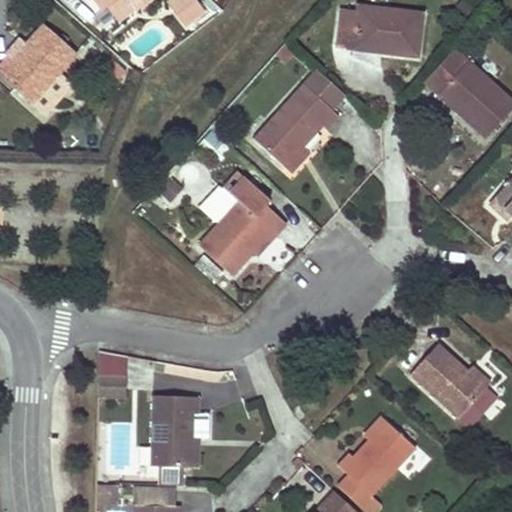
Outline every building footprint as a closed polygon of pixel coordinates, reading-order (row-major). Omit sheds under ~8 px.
[(116,5),(111,0),(103,0),(111,10),(116,5)] [(211,15),(197,0),(187,0),(177,9),(194,29),(211,15)] [(425,59),(428,15),(361,10),(361,16),(344,15),(342,55),(358,56),(358,48),(387,50),(386,57),(425,59)] [(15,66),(3,79),(39,112),(84,62),(51,32),(18,69),(15,66)] [(358,48),(358,56),(386,57),(387,50),(358,48)] [(511,98),(458,51),(425,89),(439,101),(445,94),(467,114),(461,121),(487,144),(511,115),(511,98)] [(319,77),(254,147),(287,177),(306,157),(325,136),(328,138),(340,124),(335,120),(349,104),(319,77)] [(445,94),(439,101),(461,121),(467,114),(445,94)] [(287,177),(293,183),(312,162),(306,157),(287,177)] [(511,216),(511,174),(491,199),(511,216)] [(487,204),(508,221),(511,216),(491,199),(487,204)] [(257,225),(241,211),(203,256),(237,284),(257,261),(275,240),(281,245),(291,234),(267,214),(257,225)] [(281,245),(275,240),(257,261),(263,267),(281,245)] [(465,374),(436,347),(407,380),(467,434),(482,418),(471,407),(484,391),(465,374)] [(489,386),(471,368),(465,374),(484,391),(489,386)] [(125,386),(101,385),(101,408),(124,407),(125,386)] [(482,418),(495,402),(484,391),(471,407),(482,418)] [(202,403),(155,401),(153,470),(163,471),(163,487),(188,487),(188,470),(197,470),(198,444),(198,417),(202,417),(202,403)] [(383,421),(379,417),(361,437),(366,441),(383,421)] [(371,496),(413,448),(383,421),(366,441),(351,457),(347,454),(336,467),(348,477),(338,488),(361,508),(371,496)] [(101,511),(123,511),(123,491),(109,491),(101,490),(101,511)] [(182,493),(140,492),(139,511),(181,511),(182,493)] [(354,511),(332,492),(314,511),(354,511)] [(373,511),(381,504),(371,496),(361,508),(366,511),(373,511)]
